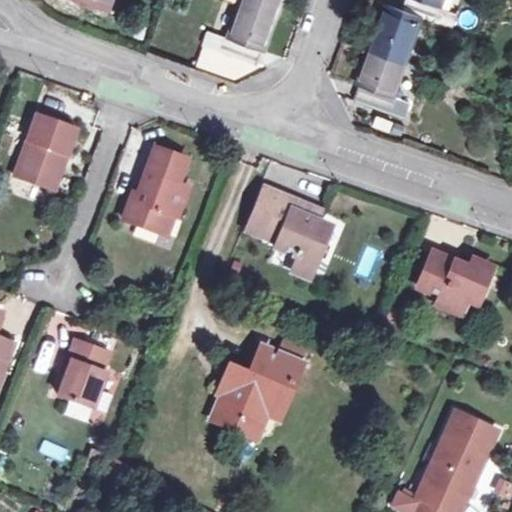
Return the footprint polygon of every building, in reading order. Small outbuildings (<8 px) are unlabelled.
[(75,0),(108,12),(112,0),(75,0)] [(222,0),(223,1),(240,7),(276,20),(283,0),(222,0)] [(457,14),(439,8),(442,0),(406,0),(402,11),(421,17),(451,28),(457,14)] [(369,52),(404,65),(421,17),(402,11),(386,4),(369,52)] [(223,21),(218,34),(208,30),(203,46),(255,64),(260,50),(265,52),(276,20),(240,7),(234,25),(223,21)] [(410,102),(393,96),(404,65),(369,52),(358,83),(359,83),(354,98),(405,117),(410,102)] [(91,105),(94,97),(85,94),(83,102),(91,105)] [(14,175),(46,187),(58,154),(66,157),(76,129),(36,115),(14,175)] [(124,218),(160,232),(168,211),(176,214),(186,186),(178,183),(187,159),(155,148),(136,200),(131,198),(124,218)] [(58,154),(46,187),(54,190),(66,157),(58,154)] [(261,236),(279,194),(263,188),(245,229),(261,236)] [(311,208),(279,194),(261,236),(278,243),(277,247),(299,256),(314,262),(317,256),(322,242),(329,226),(313,220),(307,218),(311,208)] [(318,210),(311,208),(307,218),(313,220),(318,210)] [(169,235),(176,214),(168,211),(160,232),(169,235)] [(330,245),(322,242),(317,256),(324,259),(330,245)] [(469,268),(433,252),(418,286),(440,295),(438,302),(461,313),(467,299),(479,303),(486,288),(481,286),(489,268),(472,261),(469,268)] [(308,276),(314,262),(299,256),(293,270),(308,276)] [(0,376),(13,343),(0,338),(0,312),(0,376)] [(108,352),(74,339),(67,358),(70,360),(58,396),(93,408),(105,373),(101,371),(108,352)] [(284,340),(278,354),(298,363),(304,348),(284,340)] [(213,417),(237,428),(240,421),(259,428),(265,413),(271,398),(284,403),(300,364),(298,363),(278,354),(262,348),(252,371),(232,363),(220,392),(223,394),(213,417)] [(278,418),(284,403),(271,398),(265,413),(278,418)] [(459,511),(497,431),(455,412),(417,496),(424,499),(451,511),(452,511),(459,511)] [(240,421),(237,428),(256,436),(259,428),(240,421)] [(67,464),(72,447),(42,437),(36,453),(67,464)] [(424,499),(417,511),(450,511),(451,511),(424,499)]
